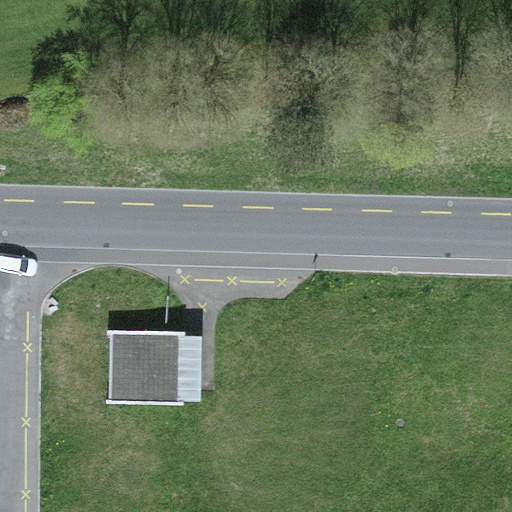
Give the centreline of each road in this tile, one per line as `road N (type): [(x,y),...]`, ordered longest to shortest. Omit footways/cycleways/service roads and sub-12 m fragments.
road 1 (secondary): [(5,222),(511,231)]
road 2 (unclassified): [(0,509),(5,222)]
